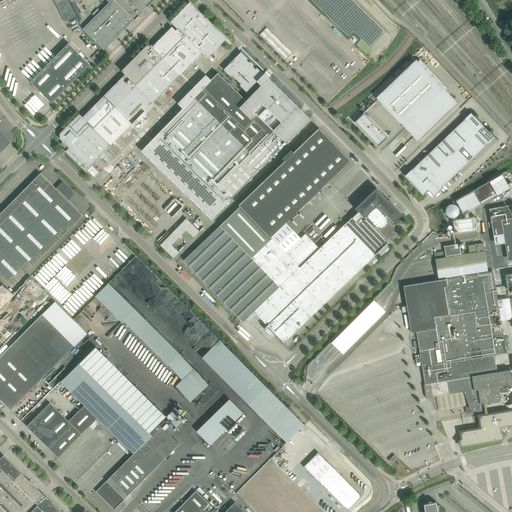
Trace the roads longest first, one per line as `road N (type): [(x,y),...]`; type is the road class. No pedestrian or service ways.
road 1 (tertiary): [(273,375),(420,223),(203,0)]
road 2 (unclassified): [(273,375),(39,140)]
road 3 (unclassified): [(39,140),(178,0)]
road 4 (tertiary): [(384,490),(273,375)]
